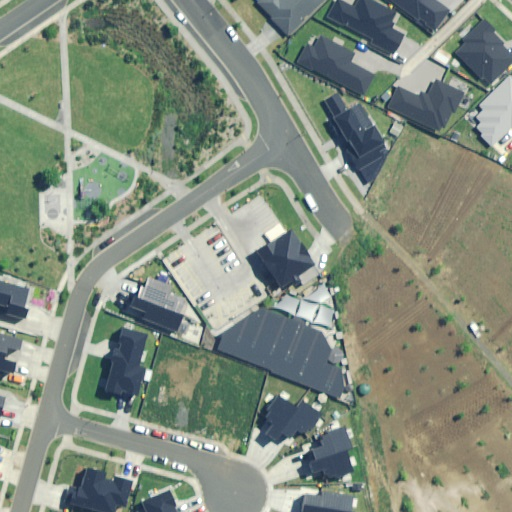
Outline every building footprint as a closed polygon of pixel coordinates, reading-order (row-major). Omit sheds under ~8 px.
[(325,0),(260,0),(256,4),(286,37),(325,0)] [(339,0),(335,0),(327,17),(371,40),(370,43),(393,55),(403,35),(390,28),(393,23),(390,22),(395,13),(370,0),(358,0),(354,8),(339,0)] [(390,0),(433,31),(449,10),(434,0),(390,0)] [(465,43),(455,52),(480,79),(482,77),(490,85),(511,63),(511,56),(501,45),(503,44),(491,32),(494,30),(484,20),(463,40),(465,43)] [(306,44),(296,62),(310,70),(311,69),(363,96),(374,75),(349,62),(353,54),(319,36),(313,47),(306,44)] [(494,91),(511,109),(511,79),(509,76),(494,91)] [(397,87),(387,107),(437,131),(439,127),(443,128),(451,112),(453,114),(458,103),(462,95),(463,93),(434,80),(427,95),(420,92),(417,97),(397,87)] [(492,148),(511,128),(511,109),(494,91),(479,106),(483,110),(474,118),(480,124),(477,128),(483,134),(480,136),(492,148)] [(345,151),(357,170),(379,157),(376,152),(384,148),(358,102),(346,109),(336,93),(323,100),(333,116),(327,119),(337,136),(342,133),(351,148),(345,151)] [(471,99),(462,95),(458,103),(467,108),(471,99)] [(460,135),(455,132),(451,139),(457,142),(460,135)] [(286,229),(253,252),(279,288),(288,282),(291,286),(297,282),(294,277),(311,264),(286,229)] [(168,287),(145,279),(137,300),(131,297),(127,307),(142,313),(140,320),(172,332),(184,300),(166,293),(168,287)] [(24,290),(0,282),(0,306),(3,308),(1,315),(20,320),(23,310),(18,309),(24,290)] [(222,334),(216,350),(270,371),(269,373),(337,399),(341,388),(339,370),(324,364),(329,350),(319,332),(257,309),(222,334)] [(135,367),(143,335),(118,328),(114,344),(117,345),(116,352),(109,350),(106,363),(109,363),(102,392),(116,395),(116,394),(133,399),(141,369),(135,367)] [(0,335),(0,353),(1,354),(2,348),(15,351),(18,341),(0,335)] [(0,356),(1,354),(0,353),(0,372),(8,375),(11,364),(0,360),(0,356)] [(262,436),(271,442),(276,434),(293,410),(275,397),(265,410),(267,412),(263,418),(266,419),(264,422),(269,426),(262,436)] [(293,410),(276,434),(286,441),(293,431),(301,437),(306,429),(309,431),(319,416),(299,402),(293,410)] [(308,451),(311,461),(342,451),(347,449),(340,428),(324,433),(325,435),(319,437),(320,441),(317,442),(319,447),(308,451)] [(350,474),(342,451),(311,461),(305,463),(309,474),(319,471),(321,477),(324,475),(326,479),(332,477),(333,480),(350,474)] [(91,511),(100,481),(101,475),(83,469),(77,490),(67,487),(62,504),(91,511)] [(108,483),(100,481),(91,511),(110,511),(112,507),(121,509),(129,483),(110,478),(108,483)] [(141,511),(172,511),(171,509),(172,508),(165,491),(138,503),(141,511)] [(300,495),(299,506),(335,511),(345,511),(348,497),(319,492),(318,498),(300,495)]
